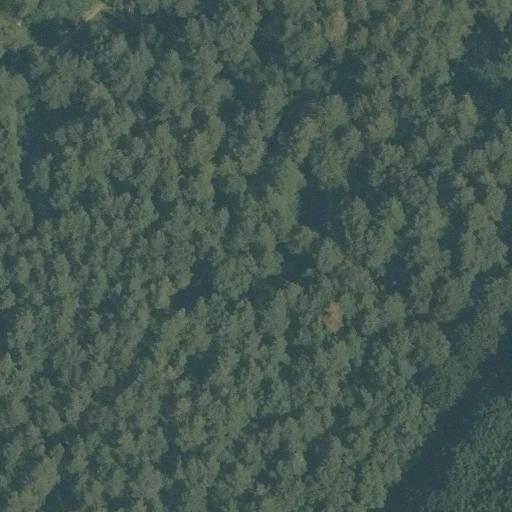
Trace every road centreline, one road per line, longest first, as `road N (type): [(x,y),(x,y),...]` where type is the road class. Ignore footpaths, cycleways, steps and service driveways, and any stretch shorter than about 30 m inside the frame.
road 1 (track): [(0,21),(511,374)]
road 2 (track): [(402,511),(511,357)]
